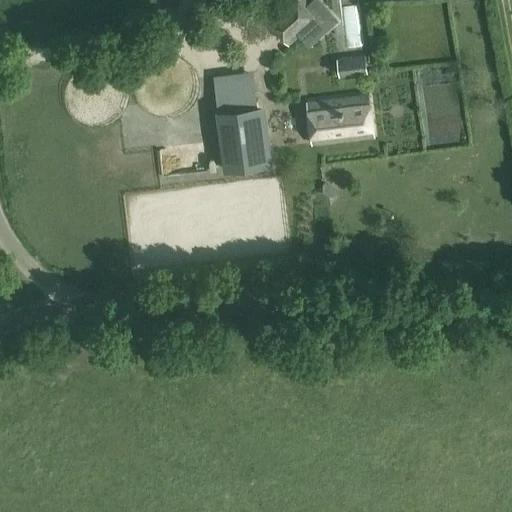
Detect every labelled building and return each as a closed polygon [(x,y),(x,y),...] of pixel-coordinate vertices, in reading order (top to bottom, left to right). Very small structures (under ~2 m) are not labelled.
[(289,45),(320,17),(305,0),(288,0),(267,19),(289,45)] [(365,54),(337,58),(339,76),(367,73),(365,54)] [(266,165),(258,100),(231,103),(228,80),(216,81),(219,105),(218,105),(226,170),(266,165)] [(313,144),(375,136),(370,94),(308,102),(313,144)] [(338,195),(325,184),(318,193),(331,204),(338,195)] [(142,336),(142,352),(174,350),(174,335),(142,336)]
